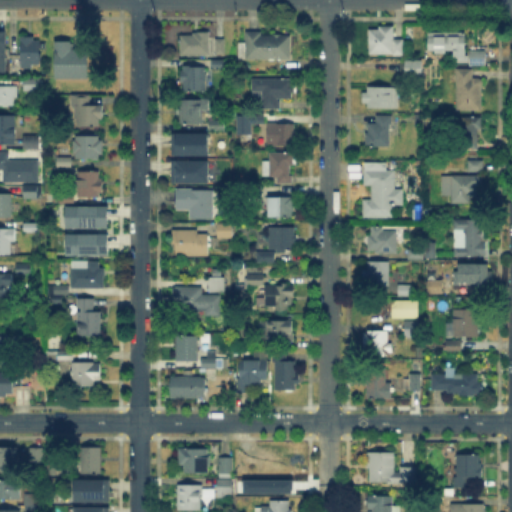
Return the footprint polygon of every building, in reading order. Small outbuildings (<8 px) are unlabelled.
[(398,27),(398,42),(404,42),(404,55),(370,55),(370,27),(398,27)] [(0,31),(9,31),(9,72),(0,72),(0,31)] [(210,35),(210,56),(181,56),(181,34),(210,35)] [(466,50),(466,58),(453,58),(453,50),(439,50),(439,34),(466,34),(466,50)] [(245,59),(245,35),(289,35),(289,59),(245,59)] [(20,64),(21,38),(40,38),(40,64),(20,64)] [(77,42),(77,53),(89,53),(89,78),(56,78),(56,42),(77,42)] [(486,54),(486,66),(471,66),(471,54),(486,54)] [(227,60),(226,68),(213,68),(213,60),(227,60)] [(421,63),(421,77),(406,76),(407,62),(421,63)] [(207,69),(207,92),(182,91),(183,69),(207,69)] [(474,70),(474,79),(483,79),(483,111),(457,111),(457,70),(474,70)] [(24,76),(41,76),(41,90),(24,90),(24,76)] [(279,101),(279,109),(263,109),(263,101),(255,101),(255,81),(291,82),(291,101),(279,101)] [(0,88),(16,88),(16,107),(0,107),(0,88)] [(363,89),(399,89),(399,108),(363,108),(363,89)] [(93,95),(93,107),(102,107),(102,128),(75,127),(75,95),(93,95)] [(180,102),(203,102),(203,124),(179,124),(180,102)] [(235,115),(251,115),(251,122),(247,122),(247,134),(235,134),(235,115)] [(390,146),(362,146),(362,134),(368,134),(368,123),(377,123),(378,116),(390,116),(390,146)] [(0,117),(16,117),(16,145),(0,145),(0,117)] [(477,149),(456,149),(456,118),(482,119),(482,132),(477,132),(477,149)] [(264,121),(292,121),(292,144),(264,143),(264,121)] [(205,131),(205,154),(173,154),(173,131),(205,131)] [(74,158),(74,136),(100,137),(100,158),(74,158)] [(24,147),(24,137),(39,137),(39,147),(24,147)] [(0,151),(9,151),(9,160),(38,160),(38,182),(5,181),(5,169),(0,169),(0,151)] [(264,162),(270,162),(270,153),(294,153),(293,183),(279,183),(279,179),(264,179),(264,162)] [(58,167),(58,158),(70,158),(70,167),(58,167)] [(480,158),(465,158),(465,170),(480,170),(480,158)] [(206,159),(206,181),(169,181),(169,159),(206,159)] [(395,188),(395,190),(405,190),(405,205),(395,205),(395,218),(363,218),(363,201),(370,201),(371,188),(365,188),(365,165),(395,166),(395,188)] [(102,172),(101,198),(78,198),(78,172),(102,172)] [(483,177),(482,201),(452,201),(452,194),(442,194),(442,184),(452,185),(452,177),(483,177)] [(262,182),(262,205),(246,205),(246,182),(262,182)] [(23,197),(23,186),(38,186),(38,198),(23,197)] [(188,210),(177,210),(178,190),(214,190),(214,219),(188,219),(188,210)] [(0,195),(13,195),(13,204),(20,204),(20,214),(8,214),(8,219),(0,219),(0,195)] [(270,199),(294,199),(294,217),(270,217),(270,199)] [(106,205),(106,226),(63,226),(63,205),(106,205)] [(456,255),(456,221),(486,221),(486,255),(456,255)] [(233,225),(233,237),(218,236),(218,225),(233,225)] [(269,253),(269,228),(295,228),(295,252),(276,252),(276,265),(259,265),(259,253),(269,253)] [(397,229),(397,253),(370,253),(370,229),(397,229)] [(0,230),(13,230),(13,255),(0,255),(0,230)] [(197,232),(197,236),(209,236),(209,256),(177,255),(177,244),(173,244),(173,231),(197,232)] [(106,232),(106,254),(63,254),(63,232),(106,232)] [(407,259),(407,250),(422,250),(422,259),(407,259)] [(71,286),(72,266),(87,266),(87,260),(98,260),(98,267),(104,267),(104,286),(71,286)] [(363,286),(363,263),(389,263),(389,286),(363,286)] [(31,266),(31,274),(18,274),(18,266),(31,266)] [(495,268),(495,286),(456,286),(456,268),(495,268)] [(173,289),(204,289),(204,293),(210,293),(210,269),(223,269),(223,314),(173,314),(173,289)] [(251,270),(263,270),(263,285),(251,285),(251,270)] [(0,274),(12,274),(12,288),(7,288),(6,301),(0,301),(0,274)] [(442,282),(442,293),(428,293),(428,282),(442,282)] [(269,305),(269,283),(291,283),(291,305),(269,305)] [(68,291),(47,292),(47,285),(68,284),(68,291)] [(413,287),(413,296),(399,296),(399,287),(413,287)] [(78,301),(96,301),(96,313),(102,313),(102,337),(78,337),(78,301)] [(403,333),(403,320),(394,320),(394,302),(420,302),(420,326),(423,326),(423,340),(397,340),(398,333),(403,333)] [(478,312),(478,338),(455,338),(455,312),(478,312)] [(264,341),(264,319),(293,319),(293,341),(264,341)] [(362,333),(390,333),(390,353),(362,353),(362,333)] [(0,336),(11,337),(11,362),(0,362),(0,336)] [(199,337),(199,362),(176,362),(176,337),(199,337)] [(461,343),(461,351),(447,351),(447,343),(461,343)] [(72,353),(72,361),(60,361),(60,353),(72,353)] [(276,356),(292,356),(292,376),(293,376),(293,389),(275,389),(276,356)] [(221,358),(221,370),(203,370),(203,358),(221,358)] [(259,387),(241,387),(241,361),(267,361),(267,379),(259,379),(259,387)] [(92,362),(92,367),(100,367),(100,378),(92,378),(91,386),(73,386),(73,362),(92,362)] [(455,365),(455,374),(477,375),(477,383),(484,383),(484,398),(457,398),(457,391),(434,391),(434,374),(444,374),(444,365),(455,365)] [(7,396),(0,396),(0,373),(30,373),(30,385),(13,385),(13,392),(7,392),(7,396)] [(407,389),(407,374),(421,374),(420,389),(407,389)] [(205,378),(205,399),(172,399),(172,377),(205,378)] [(385,379),(385,384),(390,384),(390,399),(362,399),(362,378),(385,379)] [(81,474),(81,448),(104,448),(104,474),(81,474)] [(0,469),(0,449),(20,450),(20,469),(0,469)] [(31,462),(31,449),(45,449),(45,463),(31,462)] [(209,449),(209,473),(181,473),(181,449),(209,449)] [(396,454),(396,473),(402,473),(402,467),(417,467),(417,481),(368,481),(369,453),(396,454)] [(482,453),(482,478),(472,478),(472,488),(457,488),(457,453),(482,453)] [(272,483),(273,457),(292,457),(292,483),(272,483)] [(232,458),(232,473),(221,473),(221,458),(232,458)] [(253,458),(253,477),(237,477),(237,458),(253,458)] [(110,478),(110,497),(76,497),(76,478),(110,478)] [(218,491),(218,480),(232,480),(232,491),(218,491)] [(0,482),(19,482),(19,500),(0,500),(0,482)] [(177,508),(177,485),(202,485),(202,509),(177,508)] [(368,511),(368,496),(395,496),(395,511),(368,511)] [(258,504),(258,511),(286,511),(287,498),(267,499),(267,504),(258,504)] [(447,511),(482,511),(483,503),(448,502),(447,511)]
